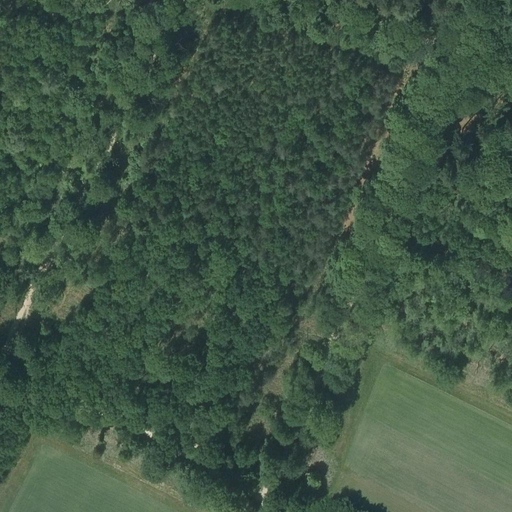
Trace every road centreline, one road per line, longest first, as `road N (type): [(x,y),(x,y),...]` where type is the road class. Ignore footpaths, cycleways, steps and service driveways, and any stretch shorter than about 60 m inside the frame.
road 1 (track): [(471,0),(260,491)]
road 2 (track): [(0,325),(179,0)]
road 3 (track): [(305,0),(511,57)]
road 4 (track): [(239,482),(52,404)]
